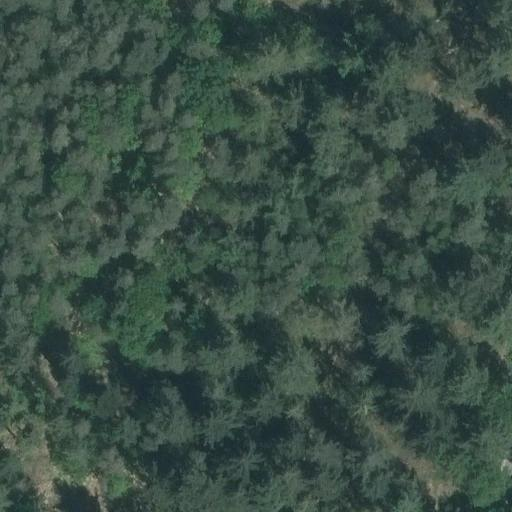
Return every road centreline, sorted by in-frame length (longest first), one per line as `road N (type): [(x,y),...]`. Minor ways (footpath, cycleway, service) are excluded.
road 1 (track): [(275,0),(108,511)]
road 2 (track): [(0,352),(165,344)]
